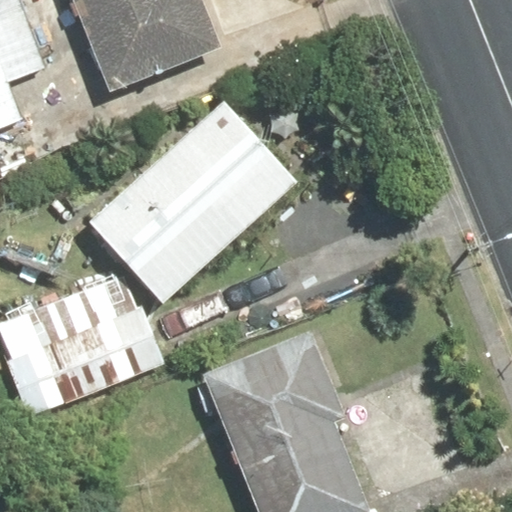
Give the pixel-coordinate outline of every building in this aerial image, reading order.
[(31,0),(0,0),(0,129),(70,104),(31,0)] [(79,0),(117,100),(240,55),(219,0),(79,0)] [(235,94),(98,217),(174,302),(312,180),(235,94)] [(146,284),(6,326),(35,422),(175,380),(146,284)] [(322,336),(211,376),(260,511),(382,511),(387,510),(322,336)]
